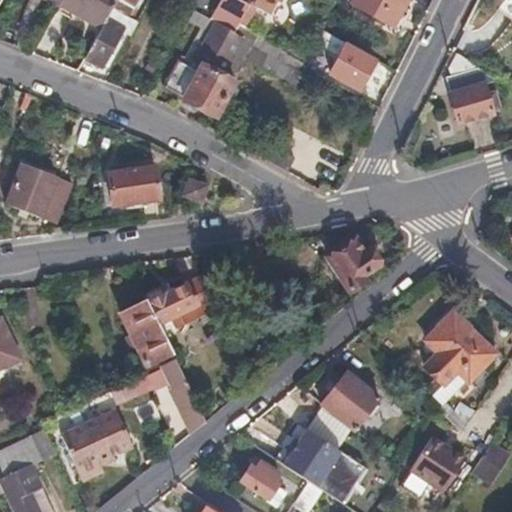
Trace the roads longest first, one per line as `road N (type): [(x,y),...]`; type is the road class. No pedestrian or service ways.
road 1 (residential): [(447,243),(118,511)]
road 2 (residential): [(284,222),(275,190),(225,158),(0,58)]
road 3 (residential): [(284,222),(0,261)]
road 4 (residential): [(364,207),(374,166),(456,0)]
